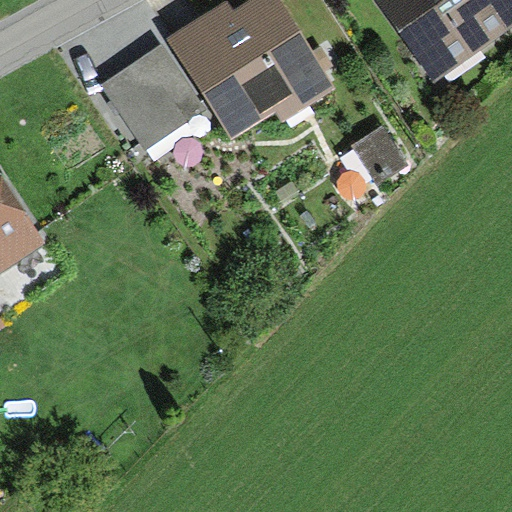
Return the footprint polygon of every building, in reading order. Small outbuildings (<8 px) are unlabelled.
[(223,130),(317,71),(272,0),(260,0),(218,27),(208,10),(165,37),(223,130)] [(378,0),(429,68),(482,29),(489,37),(511,19),(511,18),(498,0),(378,0)] [(372,122),(343,143),(368,178),(397,156),(372,122)] [(0,254),(32,233),(0,184),(0,254)] [(55,248),(0,269),(0,299),(65,274),(55,248)]
